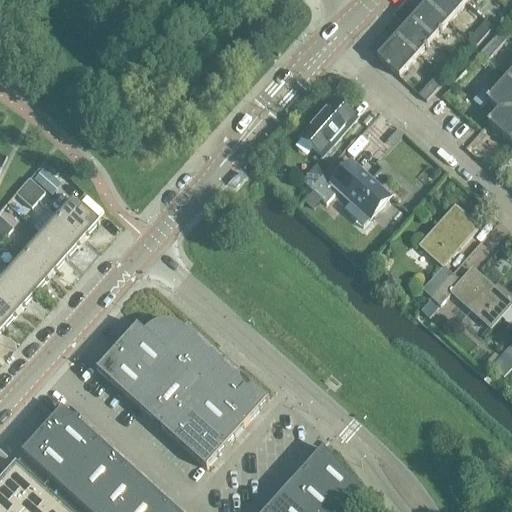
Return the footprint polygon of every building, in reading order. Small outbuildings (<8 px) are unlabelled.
[(465,8),(456,0),(432,0),(427,6),(449,26),(465,8)] [(449,26),(427,6),(418,16),(406,5),(400,12),(433,44),(449,26)] [(433,44),(400,12),(394,19),(406,30),(394,43),(416,62),(433,44)] [(467,43),(475,50),(493,29),(486,22),(467,43)] [(481,55),(488,62),(507,41),(499,34),(481,55)] [(416,62),(394,43),(378,61),(400,80),(416,62)] [(437,76),(419,97),(426,103),(445,83),(437,76)] [(511,88),(506,83),(488,104),(499,114),(511,113),(511,88)] [(335,102),(300,141),(323,162),(324,162),(358,123),(335,102)] [(511,113),(499,114),(489,125),(510,144),(511,142),(511,113)] [(323,162),(302,186),(311,194),(333,170),(324,162),(323,162)] [(320,202),(322,199),(328,205),(335,197),(329,192),(332,188),(350,205),(343,212),(362,230),(369,222),(372,224),(392,201),(353,166),(342,178),(333,170),(311,194),(320,202)] [(63,185),(45,170),(35,181),(53,197),(63,185)] [(22,189),(38,204),(45,195),(30,181),(22,189)] [(22,189),(16,196),(32,210),(38,204),(22,189)] [(74,203),(57,221),(83,244),(100,226),(74,203)] [(457,211),(422,250),(445,270),(480,231),(457,211)] [(0,233),(6,239),(14,231),(0,218),(0,233)] [(57,221),(42,239),(67,262),(83,244),(57,221)] [(42,239),(26,257),(51,280),(67,262),(42,239)] [(463,281),(492,251),(482,242),(453,272),(463,281)] [(26,257),(10,274),(36,297),(51,280),(26,257)] [(445,270),(424,293),(433,301),(454,278),(445,270)] [(10,274),(0,285),(0,297),(20,315),(36,297),(10,274)] [(463,286),(454,278),(433,301),(442,309),(454,297),(493,331),(511,309),(474,275),(463,286)] [(0,297),(0,329),(4,333),(20,315),(0,297)] [(145,336),(137,329),(136,330),(137,330),(98,373),(98,372),(97,373),(207,472),(207,471),(267,404),(268,404),(269,403),(188,330),(185,333),(178,329),(169,326),(160,327),(152,330),(145,336)] [(511,344),(501,363),(511,369),(511,344)] [(174,511),(62,411),(62,412),(62,413),(24,455),(23,455),(22,456),(84,511),(349,511),(364,496),(323,451),(322,452),(322,453),(268,511),(174,511)] [(0,511),(69,511),(16,463),(0,481),(0,511)]
